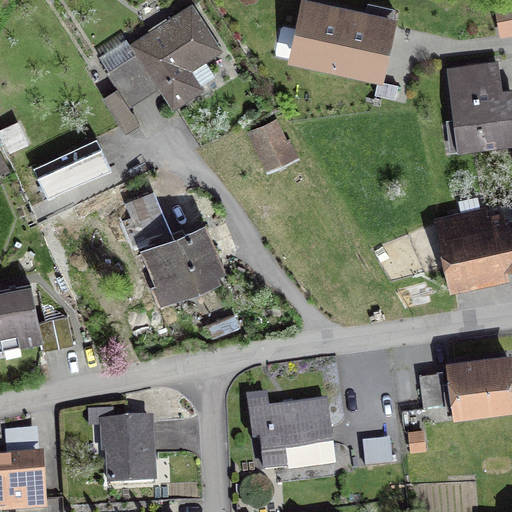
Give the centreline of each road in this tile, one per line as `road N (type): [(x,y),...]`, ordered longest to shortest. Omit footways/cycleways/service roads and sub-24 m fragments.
road 1 (residential): [(511,317),(207,361)]
road 2 (residential): [(207,361),(0,404)]
road 3 (residential): [(207,361),(216,511)]
